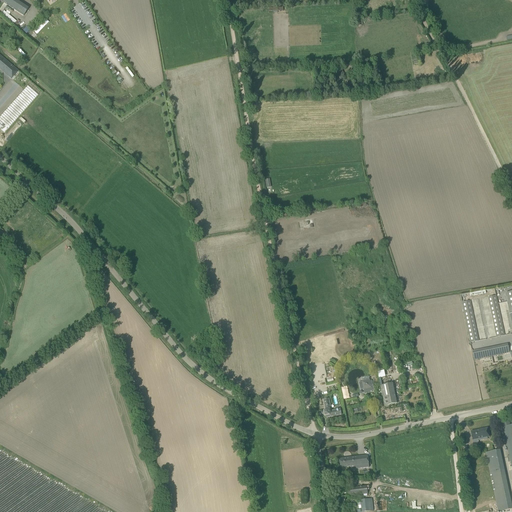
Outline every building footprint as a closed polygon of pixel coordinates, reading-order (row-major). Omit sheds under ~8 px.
[(16,0),(5,0),(3,3),(12,9),(23,16),(29,8),(16,0)] [(0,13),(15,25),(17,22),(3,10),(6,6),(3,3),(0,7),(0,13)] [(61,16),(66,23),(70,19),(65,13),(61,16)] [(18,71),(0,55),(0,69),(0,70),(11,79),(18,71)] [(38,94),(27,85),(0,115),(0,128),(5,132),(38,94)] [(0,99),(9,89),(10,87),(7,85),(0,92),(0,99)] [(497,295),(489,297),(497,337),(505,336),(497,295)] [(470,301),(462,303),(470,343),(478,341),(470,301)] [(386,336),(370,339),(371,346),(387,342),(386,336)] [(508,344),(472,352),(474,360),(509,353),(508,344)] [(372,388),(370,380),(362,382),(363,390),(372,388)] [(380,386),(383,401),(384,406),(397,403),(396,399),(392,383),(380,386)] [(329,399),(328,399),(323,400),(325,411),(323,412),(324,417),(326,416),(326,418),(341,415),(340,409),(331,411),(329,399)] [(511,425),(503,427),(505,437),(505,438),(509,456),(507,456),(508,463),(511,462),(511,468),(511,425)] [(470,432),(472,441),(477,439),(478,442),(479,442),(478,441),(484,440),(484,438),(490,437),(488,428),(470,432)] [(500,450),(486,453),(490,471),(494,492),(508,489),(504,468),(501,455),(500,450)] [(340,468),(354,466),(359,466),(359,469),(369,468),(367,456),(339,459),(340,468)] [(368,496),(366,486),(346,489),(348,497),(364,494),(364,496),(368,496)] [(428,511),(429,498),(418,498),(417,510),(428,511)] [(361,511),(365,511),(374,511),(372,499),(360,500),(361,511)] [(437,504),(438,511),(445,510),(444,507),(449,506),(448,502),(437,504)]
